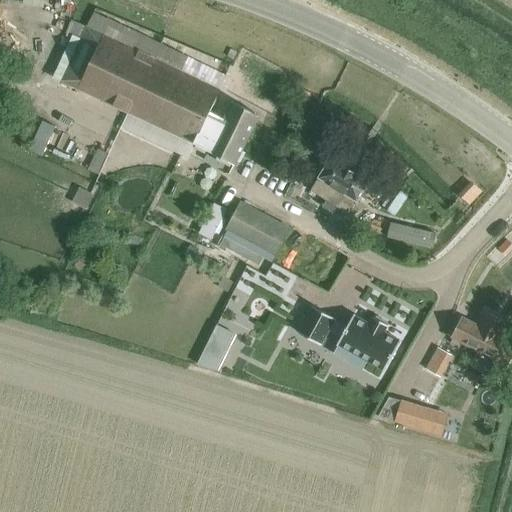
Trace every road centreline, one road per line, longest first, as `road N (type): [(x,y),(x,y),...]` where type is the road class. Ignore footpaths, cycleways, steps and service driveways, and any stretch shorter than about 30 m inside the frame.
road 1 (residential): [(237,183),(358,255),(419,276),(465,249),(511,197)]
road 2 (tertiary): [(511,141),(410,73),(252,0)]
